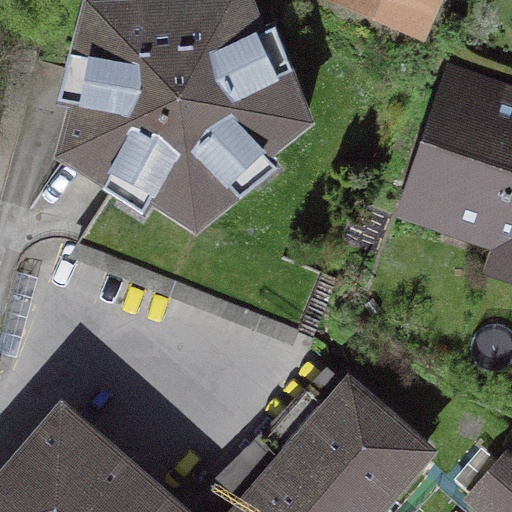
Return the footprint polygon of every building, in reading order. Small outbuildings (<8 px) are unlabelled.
[(87,7),(70,68),(86,74),(65,155),(119,191),(128,176),(199,222),(249,182),(239,168),(304,115),(281,55),(265,61),(241,0),(171,0),(171,3),(87,7)] [(369,0),(417,20),(425,0),(369,0)] [(415,203),(498,232),(511,192),(511,104),(455,85),(415,203)] [(511,192),(498,232),(511,236),(511,192)] [(176,511),(62,413),(0,484),(0,511),(371,511),(425,450),(349,384),(237,511),(176,511)] [(486,511),(511,511),(511,449),(510,447),(468,496),(486,511)]
